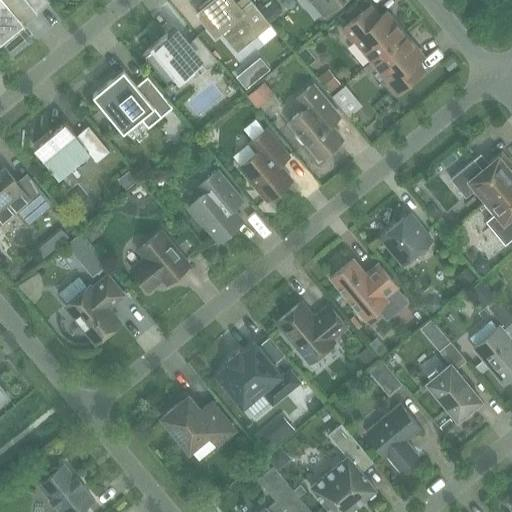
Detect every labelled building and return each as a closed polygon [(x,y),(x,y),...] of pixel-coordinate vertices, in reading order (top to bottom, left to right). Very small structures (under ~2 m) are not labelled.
[(0,0),(0,41),(14,30),(12,27),(19,21),(24,25),(25,24),(22,22),(24,21),(24,22),(49,1),(48,0),(0,0)] [(220,32),(237,52),(270,25),(272,28),(273,27),(250,0),(250,1),(240,9),(232,0),(207,0),(199,7),(201,10),(197,13),(215,36),(220,32)] [(313,0),(324,13),(340,0),(313,0)] [(355,38),(373,60),(404,35),(385,12),(379,17),(370,6),(343,28),(353,40),(355,38)] [(171,85),(175,82),(200,61),(206,69),(217,60),(197,35),(187,43),(174,28),(144,52),(168,81),(171,85)] [(404,35),(373,60),(391,82),(389,84),(396,93),(423,70),(416,62),(423,57),(404,35)] [(342,84),(357,77),(348,59),(333,66),(342,84)] [(247,88),(257,80),(247,68),(237,76),(247,88)] [(124,69),(111,80),(93,95),(104,109),(102,111),(109,119),(111,118),(123,132),(140,118),(148,127),(173,107),(147,76),(136,85),(124,69)] [(280,73),(268,85),(278,95),(290,84),(280,73)] [(307,143),(319,157),(342,138),(323,115),(332,107),(313,84),(296,98),(304,109),(289,121),(299,132),(298,137),(302,142),(307,143)] [(47,133),(33,145),(41,154),(41,155),(51,167),(50,168),(51,170),(52,169),(54,171),(58,175),(78,158),(79,158),(88,151),(97,161),(109,151),(88,126),(76,135),(65,122),(49,136),(47,133)] [(239,166),(267,200),(292,180),(279,164),(289,156),(266,128),(249,142),(257,151),(239,166)] [(475,209),(476,209),(511,178),(511,171),(509,167),(511,165),(501,152),(482,168),(474,159),(481,154),(480,153),(450,178),(466,197),(476,188),(486,200),(475,209)] [(5,168),(0,171),(0,220),(15,208),(27,223),(51,204),(30,179),(21,187),(5,168)] [(189,206),(218,241),(243,220),(232,207),(243,198),(219,169),(199,186),(205,193),(189,206)] [(127,186),(135,179),(128,171),(120,178),(127,186)] [(511,178),(476,209),(483,203),(493,215),(486,221),(505,244),(511,238),(511,178)] [(380,236),(403,264),(432,240),(413,217),(407,222),(403,217),(380,236)] [(130,269),(148,290),(162,279),(166,283),(189,264),(161,230),(138,249),(144,257),(130,269)] [(77,256),(90,245),(79,232),(66,243),(77,256)] [(331,277),(365,318),(366,317),(362,313),(373,303),(377,308),(387,299),(384,296),(397,286),(378,263),(377,264),(379,267),(368,276),(353,258),(331,277)] [(112,303),(113,302),(123,294),(108,275),(91,288),(89,285),(66,304),(76,317),(76,322),(80,326),(84,327),(96,341),(119,322),(105,305),(111,301),(112,303)] [(488,306),(504,325),(511,318),(511,315),(498,298),(488,306)] [(276,322),(309,362),(335,341),(332,338),(347,326),(329,304),(314,317),(301,301),(276,322)] [(474,347),(504,383),(511,376),(511,341),(499,326),(474,347)] [(427,382),(457,418),(463,413),(468,414),(472,412),(475,408),(475,404),(481,399),(456,369),(466,360),(450,341),(439,350),(450,363),(427,382)] [(217,373),(243,404),(261,389),(273,403),(299,381),(290,370),(280,379),(277,376),(280,374),(254,343),(241,353),(239,350),(228,359),(230,363),(217,373)] [(370,370),(389,393),(402,383),(382,360),(370,370)] [(0,404),(8,397),(0,386),(0,404)] [(162,417),(189,450),(208,434),(217,445),(235,430),(212,401),(201,410),(188,395),(182,400),(183,401),(179,405),(178,404),(162,417)] [(387,455),(399,470),(418,454),(406,439),(420,427),(400,403),(365,432),(386,456),(387,455)] [(310,486),(332,511),(347,511),(376,489),(361,471),(373,461),(341,423),(328,434),(347,456),(310,486)] [(77,511),(93,499),(81,485),(83,484),(77,475),(75,477),(63,463),(39,484),(62,511),(77,511)] [(311,511),(273,465),(257,478),(276,500),(266,508),(266,507),(260,511),(311,511)]
